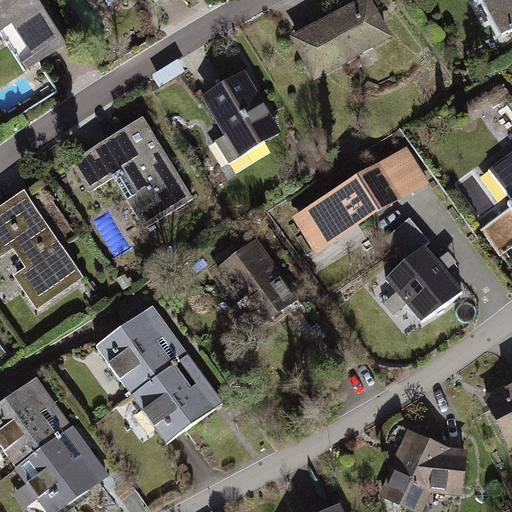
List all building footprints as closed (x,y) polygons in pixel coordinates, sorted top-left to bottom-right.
[(68,43),(38,0),(0,0),(0,37),(2,36),(27,72),(68,43)] [(397,39),(374,0),(352,0),(282,40),(310,88),(397,39)] [(511,0),(482,0),(503,38),(511,32),(511,0)] [(291,129),(254,63),(198,94),(234,160),(291,129)] [(203,203),(144,118),(75,165),(135,251),(203,203)] [(404,149),(295,217),(320,257),(429,188),(404,149)] [(511,150),(485,171),(511,206),(511,150)] [(88,278),(26,188),(0,205),(0,267),(33,315),(88,278)] [(429,246),(408,222),(383,243),(404,267),(386,282),(422,324),(458,293),(423,252),(429,246)] [(308,293),(264,233),(212,272),(256,331),(308,293)] [(188,356),(153,308),(91,352),(126,400),(188,356)] [(188,356),(126,400),(162,450),(224,406),(188,356)] [(72,427),(37,378),(0,404),(0,465),(2,469),(6,474),(72,427)] [(511,448),(511,383),(483,399),(510,450),(511,448)] [(72,427),(6,474),(33,511),(59,511),(108,477),(72,427)] [(470,448),(407,428),(374,496),(402,511),(426,511),(436,495),(464,496),(470,448)] [(342,511),(338,503),(320,511),(342,511)]
